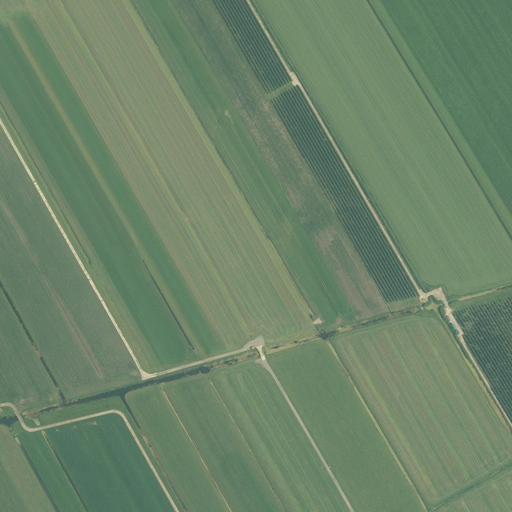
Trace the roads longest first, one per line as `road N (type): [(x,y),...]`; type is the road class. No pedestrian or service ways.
road 1 (track): [(0,120),(143,375),(254,347),(263,359)]
road 2 (track): [(307,101),(511,457)]
road 3 (track): [(177,511),(118,412),(29,430),(11,405),(0,405)]
road 4 (track): [(351,511),(263,359)]
